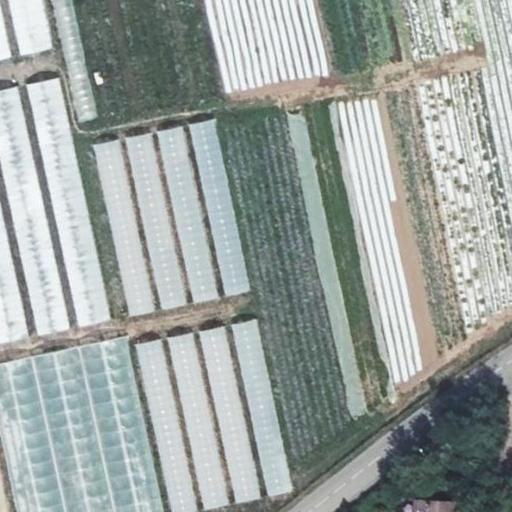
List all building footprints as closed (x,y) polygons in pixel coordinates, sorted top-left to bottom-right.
[(15,55),(50,48),(40,0),(7,0),(12,24),(9,25),(15,55)] [(0,14),(0,60),(9,58),(0,14)] [(93,119),(85,55),(69,57),(77,120),(93,119)] [(29,335),(107,321),(62,77),(23,84),(23,85),(0,88),(0,153),(32,326),(28,327),(29,335)] [(0,342),(23,339),(0,206),(0,342)]
